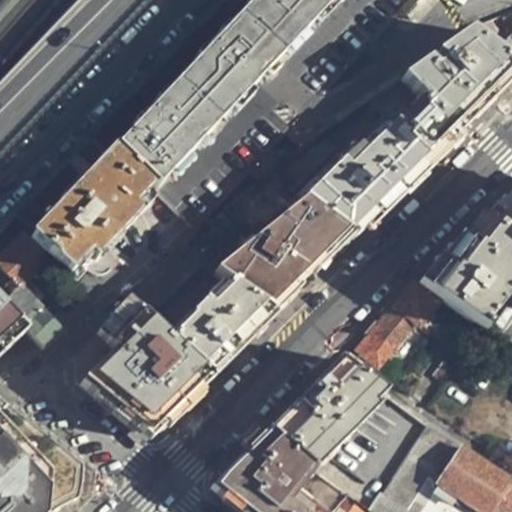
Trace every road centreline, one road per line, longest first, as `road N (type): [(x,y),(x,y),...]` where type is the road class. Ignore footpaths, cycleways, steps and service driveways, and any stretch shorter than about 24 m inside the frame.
road 1 (residential): [(133,511),(511,135)]
road 2 (secondary): [(0,186),(188,0)]
road 3 (trunk): [(0,105),(104,0)]
